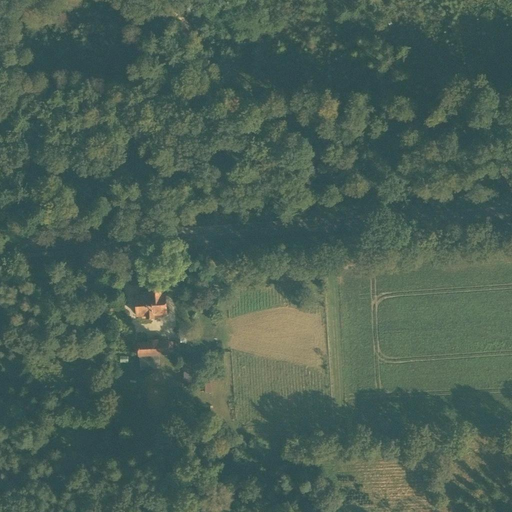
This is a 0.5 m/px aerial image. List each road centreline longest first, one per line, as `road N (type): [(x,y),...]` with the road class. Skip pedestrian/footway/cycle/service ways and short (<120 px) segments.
road 1 (secondary): [(0,245),(511,212)]
road 2 (track): [(168,0),(200,52),(217,213)]
road 3 (track): [(511,248),(331,262)]
road 4 (track): [(511,422),(340,427)]
road 5 (track): [(331,262),(340,427)]
